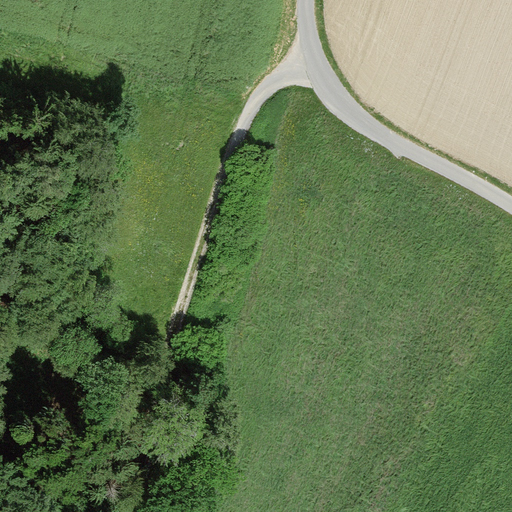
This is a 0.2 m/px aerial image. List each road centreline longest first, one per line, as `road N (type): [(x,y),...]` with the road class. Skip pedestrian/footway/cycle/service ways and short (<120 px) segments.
road 1 (track): [(313,59),(274,80),(241,124),(108,511)]
road 2 (unclassified): [(303,0),(326,86),(385,139),(511,207)]
